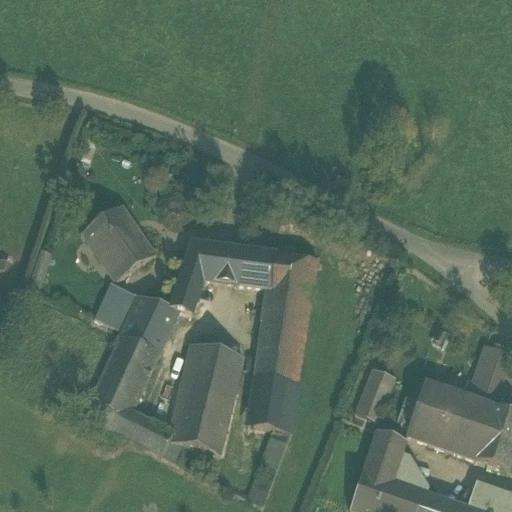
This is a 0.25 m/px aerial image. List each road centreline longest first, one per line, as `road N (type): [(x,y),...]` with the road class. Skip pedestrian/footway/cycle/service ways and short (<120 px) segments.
road 1 (unclassified): [(0,89),(132,113),(264,170),(417,253)]
road 2 (unclassified): [(511,336),(417,253)]
